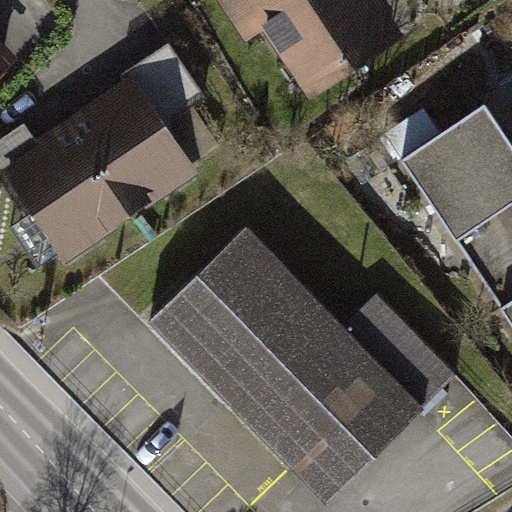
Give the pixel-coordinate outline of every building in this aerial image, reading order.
[(260,0),(268,12),(259,19),(277,46),(286,39),(312,78),(374,36),(350,0),(260,0)] [(154,123),(196,94),(162,41),(117,71),(124,83),(126,82),(154,123)] [(124,83),(64,123),(120,206),(182,164),(154,123),(126,82),(124,83)] [(511,181),(511,150),(478,100),(395,155),(443,228),(511,181)] [(2,166),(33,145),(17,121),(0,132),(0,168),(3,167),(2,166)] [(58,248),(120,206),(64,123),(33,145),(2,166),(3,167),(58,248)] [(511,284),(511,181),(443,228),(491,299),(511,284)] [(250,223),(151,319),(330,500),(428,404),(348,322),(250,223)] [(511,284),(491,299),(511,330),(511,284)] [(348,322),(428,404),(459,373),(380,291),(348,322)]
